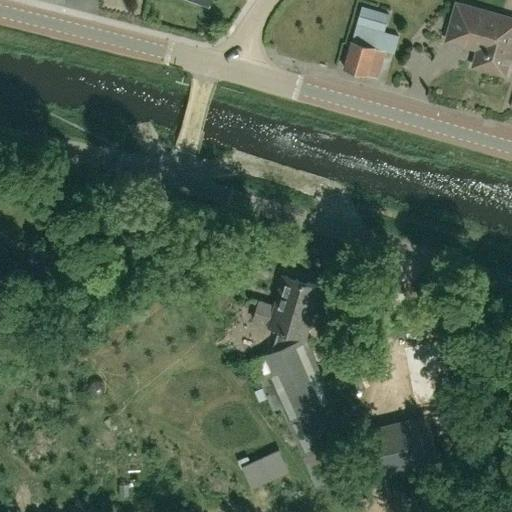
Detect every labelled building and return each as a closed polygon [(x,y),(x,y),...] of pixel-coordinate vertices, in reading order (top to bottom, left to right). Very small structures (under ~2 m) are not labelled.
[(501,16),(458,4),(448,38),(480,46),(475,63),(503,71),(511,37),(511,25),(499,21),(501,16)] [(378,76),(385,51),(393,53),(398,35),(384,31),(386,25),(389,13),(362,6),(355,31),(345,67),(346,67),(367,73),(378,76)] [(187,268),(177,255),(162,267),(172,279),(187,268)] [(271,350),(251,358),(274,411),(283,407),(303,454),(318,448),(332,442),(348,436),(305,335),(320,286),(284,274),(274,305),(260,300),(254,321),(278,329),(271,350)] [(434,453),(425,419),(376,432),(385,466),(434,453)] [(441,511),(432,477),(414,483),(421,511),(441,511)]
